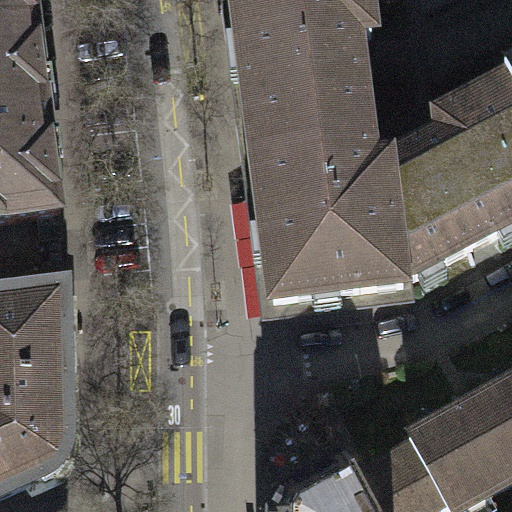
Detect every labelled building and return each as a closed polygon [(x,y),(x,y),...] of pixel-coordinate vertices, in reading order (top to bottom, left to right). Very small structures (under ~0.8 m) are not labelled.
[(0,0),(0,34),(28,30),(24,0),(0,0)] [(369,40),(364,0),(232,0),(255,165),(369,150),(364,119),(352,113),(347,73),(362,71),(358,41),(369,40)] [(0,225),(52,219),(28,30),(0,34),(0,225)] [(511,98),(511,72),(501,78),(504,84),(511,98)] [(438,140),(384,170),(399,280),(413,284),(511,229),(511,98),(504,84),(436,124),(438,140)] [(373,167),(369,150),(255,165),(271,308),(398,291),(399,280),(384,170),(373,167)] [(0,496),(41,479),(48,473),(54,465),(57,455),(56,299),(0,306),(0,496)] [(422,424),(411,448),(445,506),(448,511),(465,511),(511,485),(511,384),(492,385),(483,406),(445,426),(422,424)] [(363,511),(434,511),(445,506),(411,448),(348,485),(363,511)] [(363,511),(348,485),(337,466),(280,503),(274,511),(363,511)]
